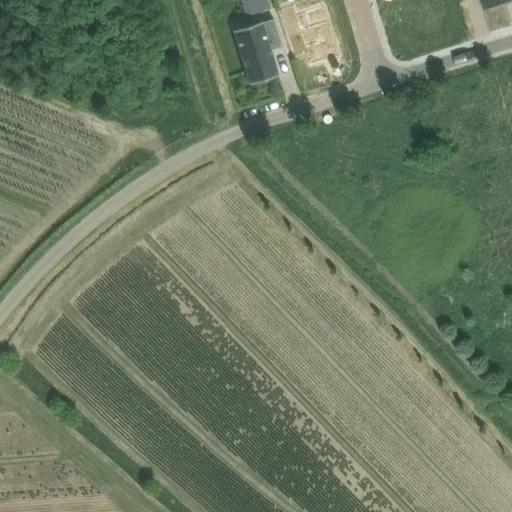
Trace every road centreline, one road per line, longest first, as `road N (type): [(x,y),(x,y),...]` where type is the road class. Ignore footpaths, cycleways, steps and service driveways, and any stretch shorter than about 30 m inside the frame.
road 1 (unclassified): [(0,321),(94,225),(170,170),(247,129)]
road 2 (residential): [(247,129),(382,81)]
road 3 (residential): [(382,81),(511,39)]
